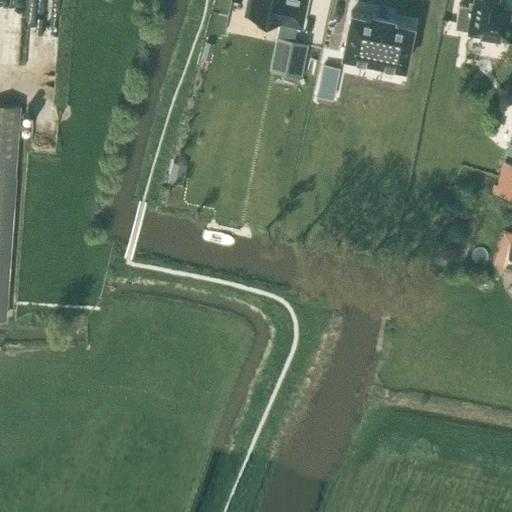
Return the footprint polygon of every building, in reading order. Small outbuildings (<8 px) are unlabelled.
[(247,0),(245,15),(300,27),(305,0),(247,0)] [(471,30),(470,32),(510,39),(511,26),(511,16),(507,16),(509,8),(501,7),(502,0),(474,0),(474,2),(469,1),(464,28),(471,30)] [(352,7),(343,48),(405,61),(414,20),(393,15),(394,13),(373,8),(372,11),(352,7)] [(306,43),(276,37),(270,68),(300,74),(306,43)] [(214,43),(206,41),(202,57),(209,59),(214,43)] [(339,67),(323,63),(321,75),(336,79),(339,67)] [(0,318),(5,319),(20,105),(0,103),(0,318)] [(511,197),(511,164),(506,163),(503,161),(498,177),(494,193),(511,197)] [(511,232),(507,231),(504,230),(494,263),(502,265),(503,265),(502,267),(511,269),(511,232)]
